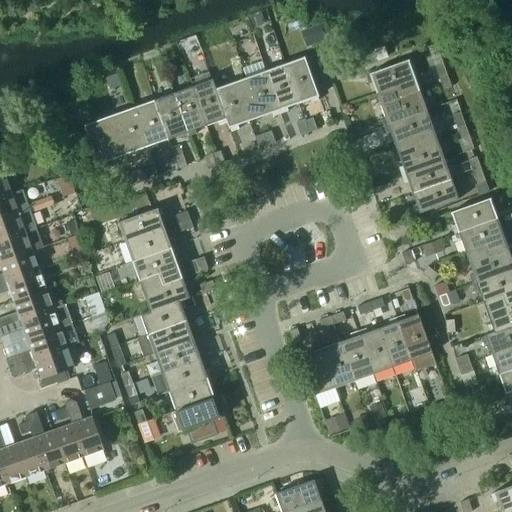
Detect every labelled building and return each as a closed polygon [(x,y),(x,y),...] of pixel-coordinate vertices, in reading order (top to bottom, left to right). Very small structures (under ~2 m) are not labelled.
[(326,41),(320,24),(306,29),(312,46),(326,41)] [(384,46),(374,50),(377,60),(388,57),(384,46)] [(304,55),(284,63),(298,102),(309,98),(310,101),(317,99),(316,96),(318,95),(304,55)] [(399,96),(419,89),(408,58),(368,72),(368,73),(365,74),(367,82),(371,81),(375,92),(395,85),(399,96)] [(447,72),(442,60),(433,63),(438,75),(447,72)] [(284,63),(265,70),(280,112),(287,109),(286,106),(298,102),(284,63)] [(265,70),(245,77),(253,97),(241,101),(248,120),(271,112),(272,115),(280,112),(265,70)] [(118,72),(105,77),(108,85),(121,81),(118,72)] [(438,75),(442,88),(451,84),(447,72),(438,75)] [(245,77),(214,88),(226,122),(228,128),(229,127),(230,130),(238,128),(237,125),(248,120),(241,101),(253,97),(245,77)] [(211,78),(191,86),(205,126),(217,122),(218,125),(226,122),(214,88),(211,78)] [(426,108),(419,89),(399,96),(395,85),(375,92),(383,115),(379,116),(382,124),(426,108)] [(191,86),(172,92),(188,136),(196,133),(195,130),(205,126),(191,86)] [(172,92),(153,99),(167,139),(179,135),(180,139),(188,136),(172,92)] [(156,143),(167,139),(153,99),(134,106),(150,150),(157,147),(156,143)] [(134,106),(114,113),(83,125),(98,164),(99,164),(100,167),(108,165),(106,162),(140,149),(142,153),(150,150),(134,106)] [(437,140),(426,108),(382,124),(385,132),(389,131),(393,142),(413,135),(417,147),(437,140)] [(464,123),(460,111),(451,114),(456,126),(464,123)] [(308,131),(316,128),(312,116),(303,119),(308,131)] [(303,119),(295,122),(299,135),(308,131),(303,119)] [(456,126),(460,137),(468,134),(464,123),(456,126)] [(274,144),(274,142),(270,131),(262,134),(267,147),(274,144)] [(262,134),(254,136),(259,149),(267,147),(262,134)] [(417,147),(413,135),(393,142),(401,165),(397,166),(400,174),(444,158),(437,140),(417,147)] [(216,165),(225,162),(220,149),(211,152),(216,165)] [(211,152),(202,156),(207,168),(216,165),(211,152)] [(177,169),(186,166),(181,154),(173,157),(177,169)] [(480,167),(475,154),(467,157),(471,170),(480,167)] [(164,160),(169,172),(177,169),(173,157),(164,160)] [(451,178),(444,158),(400,174),(403,182),(407,181),(411,192),(451,178)] [(471,170),(476,183),(485,179),(480,167),(471,170)] [(132,171),(137,184),(144,181),(140,168),(132,171)] [(132,171),(123,174),(128,187),(137,184),(132,171)] [(0,199),(13,195),(6,175),(0,176),(0,199)] [(458,198),(451,178),(411,192),(415,204),(411,206),(413,213),(418,211),(418,212),(458,198)] [(0,221),(30,210),(23,191),(13,195),(0,199),(0,221)] [(51,196),(32,203),(35,211),(54,204),(51,196)] [(451,226),(454,232),(497,218),(489,197),(450,212),(454,224),(451,226)] [(117,222),(125,242),(163,228),(159,217),(163,216),(161,209),(157,210),(157,208),(117,222)] [(30,210),(0,221),(0,241),(37,229),(30,210)] [(189,219),(186,211),(174,215),(177,224),(189,219)] [(507,248),(497,218),(454,232),(457,241),(460,240),(464,251),(483,244),(488,255),(507,248)] [(177,224),(181,232),(192,228),(189,219),(177,224)] [(168,240),(163,228),(125,242),(132,262),(174,246),(172,239),(168,240)] [(0,262),(0,264),(34,252),(44,248),(37,229),(0,241),(0,262)] [(405,230),(399,242),(407,246),(412,234),(405,230)] [(442,238),(422,245),(426,257),(447,250),(442,238)] [(511,268),(511,260),(507,248),(488,255),(483,244),(464,251),(472,274),(469,275),(472,283),(511,268)] [(177,253),(174,246),(132,262),(138,281),(158,274),(163,285),(182,278),(173,255),(177,253)] [(413,262),(409,250),(401,252),(405,265),(413,262)] [(39,266),(34,252),(0,264),(4,275),(0,276),(0,288),(8,286),(7,283),(40,271),(40,270),(46,268),(44,264),(39,266)] [(198,272),(207,269),(203,257),(193,260),(198,272)] [(427,267),(422,272),(431,280),(436,275),(427,267)] [(511,301),(511,268),(472,283),(474,291),(478,290),(482,300),(501,293),(505,304),(511,301)] [(0,295),(10,292),(14,303),(48,290),(40,271),(7,283),(8,286),(0,288),(0,295)] [(158,274),(138,281),(149,311),(150,312),(183,299),(183,300),(189,298),(188,296),(192,295),(189,288),(186,289),(182,278),(163,285),(158,274)] [(203,293),(205,292),(215,289),(212,280),(200,284),(203,293)] [(445,292),(447,291),(445,286),(442,283),(434,286),(437,295),(445,292)] [(413,299),(408,286),(398,289),(403,302),(413,299)] [(0,319),(0,325),(8,322),(11,329),(23,325),(21,322),(54,310),(54,308),(63,305),(61,301),(52,304),(48,290),(14,303),(18,313),(0,319)] [(107,291),(95,294),(102,326),(114,323),(107,291)] [(450,305),(445,292),(437,295),(441,308),(450,305)] [(511,324),(511,301),(505,304),(501,293),(482,300),(490,323),(486,324),(489,332),(489,333),(511,324)] [(383,303),(380,296),(380,295),(368,300),(371,308),(383,303)] [(147,335),(187,320),(183,309),(186,307),(183,300),(183,299),(150,312),(149,311),(140,314),(147,335)] [(368,300),(357,304),(359,312),(371,308),(368,300)] [(332,322),(344,317),(341,309),(330,314),(332,322)] [(0,338),(24,330),(28,341),(61,329),(54,310),(21,322),(23,325),(11,329),(8,322),(0,325),(0,338)] [(436,362),(432,351),(417,312),(405,316),(403,312),(396,315),(411,359),(416,370),(436,362)] [(330,314),(318,318),(321,326),(332,322),(330,314)] [(389,322),(378,326),(392,366),(411,359),(396,315),(387,318),(389,322)] [(454,333),(453,319),(444,321),(445,334),(454,333)] [(143,358),(154,354),(197,338),(194,330),(191,331),(187,320),(147,335),(136,338),(143,358)] [(511,347),(511,324),(489,333),(489,332),(482,334),(483,336),(480,337),(483,344),(485,343),(490,355),(511,347)] [(292,343),(301,339),(296,326),(287,330),(292,343)] [(365,327),(357,330),(373,373),(392,366),(378,326),(366,330),(365,327)] [(35,360),(68,349),(61,329),(28,341),(32,351),(7,360),(10,369),(11,369),(10,365),(22,361),(24,368),(36,364),(35,360)] [(350,336),(339,340),(353,380),(373,373),(357,330),(349,333),(350,336)] [(117,345),(113,333),(105,336),(110,347),(117,345)] [(103,344),(100,336),(92,339),(95,347),(103,344)] [(160,372),(201,357),(197,347),(200,346),(197,338),(154,354),(160,372)] [(326,341),(318,344),(334,387),(353,380),(339,340),(328,344),(326,341)] [(314,394),(334,387),(318,344),(310,347),(311,351),(300,355),(314,394)] [(122,358),(117,345),(110,347),(115,360),(122,358)] [(86,351),(93,371),(108,366),(102,346),(86,351)] [(493,375),(511,368),(511,347),(490,355),(494,366),(491,368),(493,375)] [(42,380),(75,369),(68,349),(35,360),(36,364),(24,368),(22,361),(10,365),(11,369),(10,369),(13,378),(38,369),(42,380)] [(468,362),(465,354),(454,358),(457,366),(468,362)] [(168,392),(211,376),(208,369),(205,370),(201,357),(160,372),(149,376),(156,395),(167,391),(168,392)] [(471,371),(468,362),(457,366),(460,375),(471,371)] [(504,393),(511,390),(511,368),(493,375),(496,383),(500,382),(504,393)] [(131,382),(127,370),(119,373),(124,385),(131,382)] [(174,411),(215,396),(211,385),(214,384),(211,376),(168,392),(174,411)] [(108,381),(82,390),(89,409),(122,398),(115,381),(109,383),(108,381)] [(136,395),(131,382),(124,385),(129,398),(136,395)] [(482,401),(479,392),(468,397),(471,405),(482,401)] [(219,407),(215,396),(174,411),(182,431),(187,429),(191,442),(216,433),(212,420),(221,416),(221,414),(224,413),(222,406),(219,407)] [(83,421),(79,411),(77,404),(72,401),(65,404),(67,409),(70,418),(73,424),(72,424),(85,459),(105,452),(93,417),(83,421)] [(485,409),(482,401),(471,405),(474,414),(485,409)] [(382,403),(369,407),(374,421),(387,417),(382,403)] [(67,409),(57,412),(61,422),(70,418),(67,409)] [(146,422),(142,409),(134,412),(138,425),(146,422)] [(35,438),(47,472),(66,465),(54,431),(45,434),(37,413),(26,417),(28,423),(31,432),(34,438),(35,438)] [(343,414),(324,421),(329,435),(349,428),(343,414)] [(150,433),(146,422),(138,425),(142,436),(150,433)] [(28,423),(19,426),(23,435),(31,432),(28,423)] [(66,465),(85,459),(72,424),(54,431),(66,465)] [(0,435),(0,464),(8,486),(28,479),(15,445),(5,449),(0,435)] [(15,445),(28,479),(47,472),(35,438),(34,438),(15,445)] [(313,480),(274,493),(281,511),(283,511),(320,499),(313,480)] [(496,500),(500,511),(511,507),(511,483),(493,491),(494,493),(490,494),(492,501),(496,500)] [(466,511),(472,510),(468,498),(460,501),(463,511),(466,511)] [(324,511),(320,499),(283,511),(324,511)]
